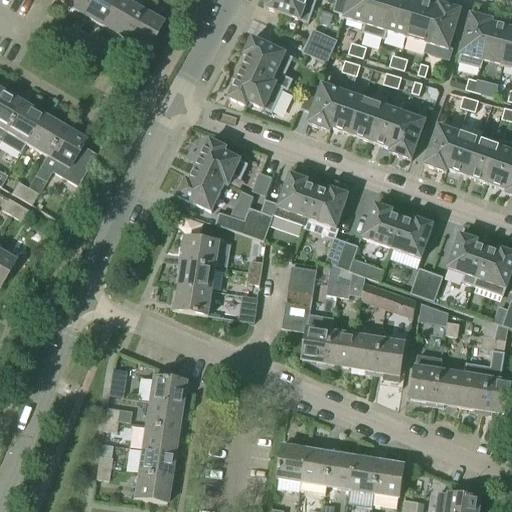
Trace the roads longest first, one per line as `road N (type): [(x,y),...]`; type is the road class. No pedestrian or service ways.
road 1 (residential): [(511,225),(170,105)]
road 2 (residential): [(511,483),(254,374)]
road 3 (residential): [(78,298),(170,105)]
road 4 (residential): [(0,493),(78,298)]
road 5 (residential): [(254,374),(78,298)]
road 6 (residential): [(232,511),(254,374)]
road 7 (residential): [(170,105),(229,0)]
